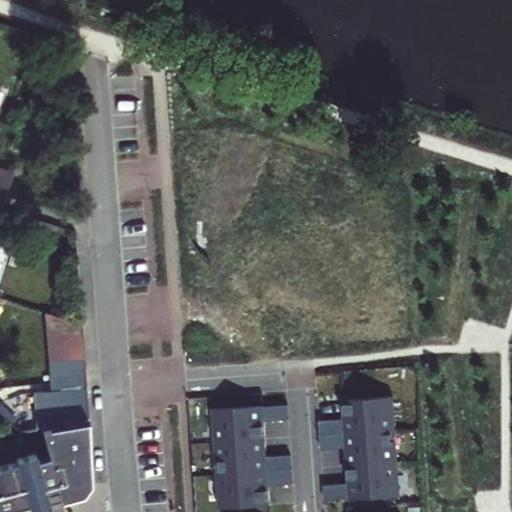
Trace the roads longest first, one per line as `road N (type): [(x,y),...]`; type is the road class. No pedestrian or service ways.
road 1 (residential): [(91,54),(117,391)]
road 2 (residential): [(117,391),(299,378),(309,511)]
